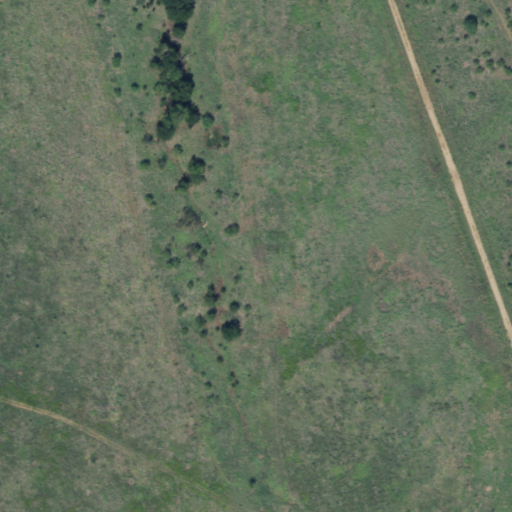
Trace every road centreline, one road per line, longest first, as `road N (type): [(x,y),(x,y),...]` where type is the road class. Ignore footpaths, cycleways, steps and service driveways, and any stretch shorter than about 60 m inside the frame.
road 1 (residential): [(511,285),(406,0)]
road 2 (residential): [(153,511),(0,394)]
